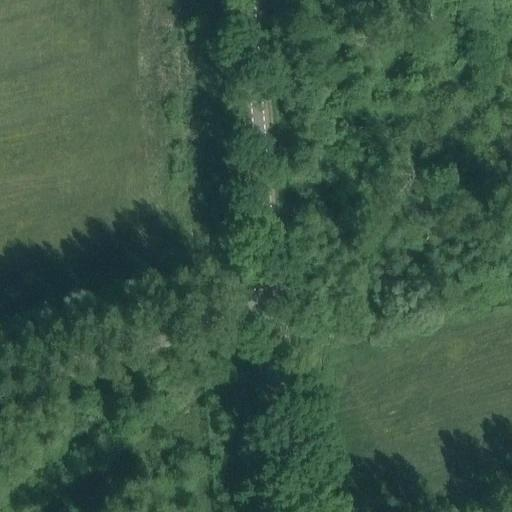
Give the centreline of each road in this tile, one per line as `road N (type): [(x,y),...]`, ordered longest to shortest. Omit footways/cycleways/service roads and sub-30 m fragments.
road 1 (tertiary): [(272,307),(248,0)]
road 2 (unclassified): [(272,307),(0,388)]
road 3 (tertiary): [(291,511),(272,307)]
